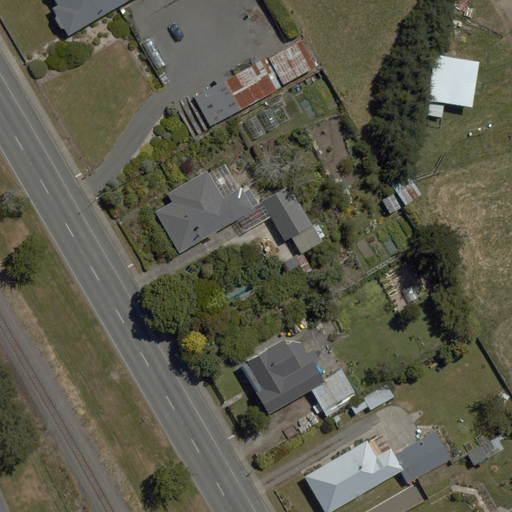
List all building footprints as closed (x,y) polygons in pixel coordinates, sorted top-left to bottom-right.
[(65,37),(129,0),(48,0),(53,8),(50,10),(65,37)] [(268,57),(284,86),(314,69),(298,40),(268,57)] [(282,87),(266,58),(192,98),(208,127),(282,87)] [(272,105),(243,121),(254,141),(283,125),(272,105)] [(222,201),(205,170),(167,191),(173,202),(155,212),(178,253),(253,211),(241,191),(222,201)] [(403,170),(387,184),(404,206),(421,193),(403,170)] [(290,203),(261,224),(269,235),(298,214),(290,203)] [(440,329),(416,344),(432,369),(456,354),(440,329)] [(264,417),(310,390),(327,418),(359,400),(340,367),(320,379),(293,333),(235,368),(264,417)] [(385,385),(361,400),(369,412),(392,396),(385,385)] [(448,458),(431,429),(393,451),(391,447),(376,456),(366,438),(302,475),(323,511),(330,511),(400,472),(405,482),(448,458)] [(414,484),(370,511),(369,511),(393,511),(421,495),(414,484)]
